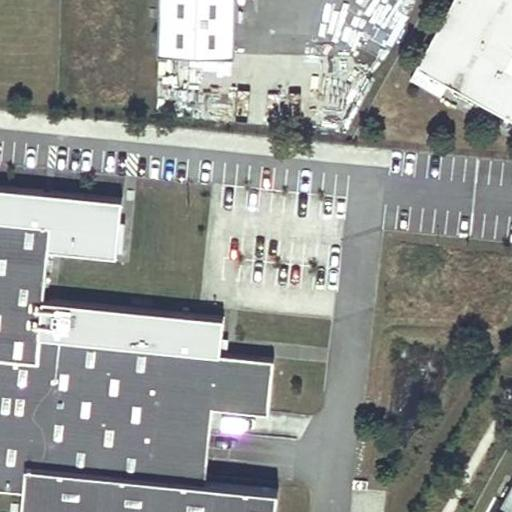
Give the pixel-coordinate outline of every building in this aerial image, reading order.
[(160,0),(159,52),(235,54),(236,0),(160,0)] [(511,0),(454,0),(418,66),(448,83),(511,118),(511,0)] [(418,66),(411,79),(441,95),(448,83),(418,66)] [(52,223),(0,217),(0,511),(279,511),(282,489),(208,483),(215,406),(271,412),(275,360),(40,334),(52,223)] [(511,511),(511,486),(499,511),(501,511),(511,511)]
